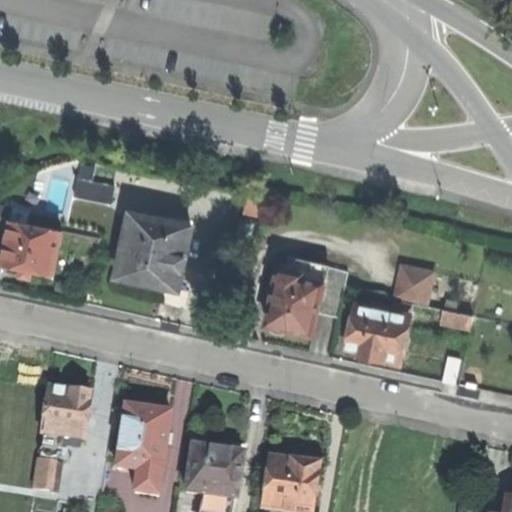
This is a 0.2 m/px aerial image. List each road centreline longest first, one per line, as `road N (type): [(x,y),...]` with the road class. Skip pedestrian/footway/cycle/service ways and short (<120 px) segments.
road 1 (residential): [(511,428),(0,318)]
road 2 (unclassified): [(0,75),(330,145)]
road 3 (unclassified): [(330,145),(511,196)]
road 4 (unclassified): [(492,130),(424,139),(369,126)]
road 5 (secondary): [(413,37),(492,130)]
